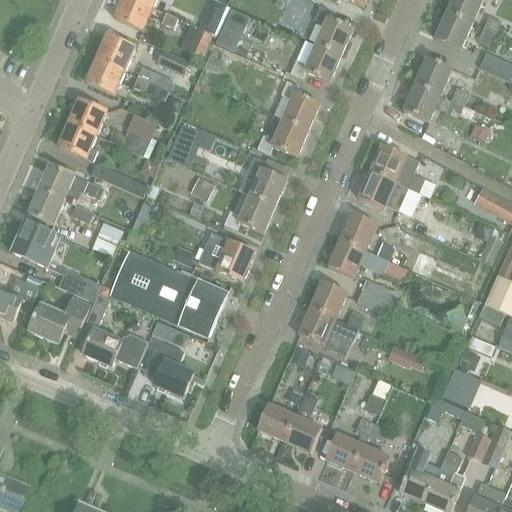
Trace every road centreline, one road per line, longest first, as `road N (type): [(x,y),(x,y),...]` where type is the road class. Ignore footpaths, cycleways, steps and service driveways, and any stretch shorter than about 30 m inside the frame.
road 1 (residential): [(212,454),(408,0)]
road 2 (residential): [(212,454),(0,364)]
road 3 (residential): [(342,511),(212,454)]
road 4 (residential): [(30,113),(80,0)]
